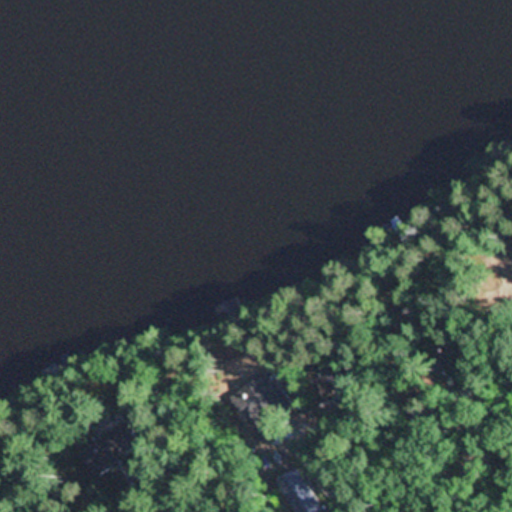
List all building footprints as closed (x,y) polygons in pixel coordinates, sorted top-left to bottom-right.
[(393,240),(406,234),(399,219),(386,226),(393,240)] [(511,254),(511,274),(511,273),(500,282),(491,270),(499,264),(496,260),(505,253),(508,257),(511,254)] [(458,383),(453,386),(453,385),(446,373),(443,367),(441,365),(454,357),(459,354),(462,358),(462,359),(463,360),(466,366),(472,375),(465,379),(458,383)] [(338,397),(319,404),(307,374),(344,358),(352,377),(337,384),(339,388),(335,389),(338,397)] [(41,371),(49,386),(62,379),(54,364),(41,371)] [(279,417),(269,420),(268,417),(259,420),(261,425),(245,431),(238,412),(254,406),(252,400),(271,393),(279,417)] [(442,415),(419,429),(408,411),(431,397),(442,415)] [(117,467),(100,479),(84,454),(134,420),(140,429),(136,432),(144,443),(114,463),(117,467)] [(288,462),(273,468),(266,453),(265,451),(281,444),(281,446),(288,462)]
